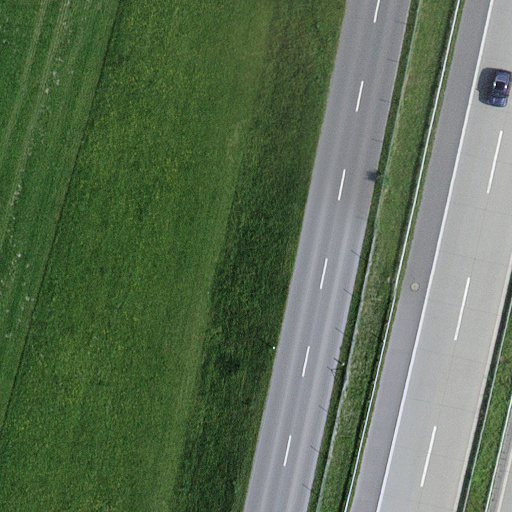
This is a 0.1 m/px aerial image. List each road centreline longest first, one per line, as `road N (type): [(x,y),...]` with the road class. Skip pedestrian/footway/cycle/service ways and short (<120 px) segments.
road 1 (unclassified): [(391,0),(288,511)]
road 2 (motorway): [(511,75),(415,511)]
